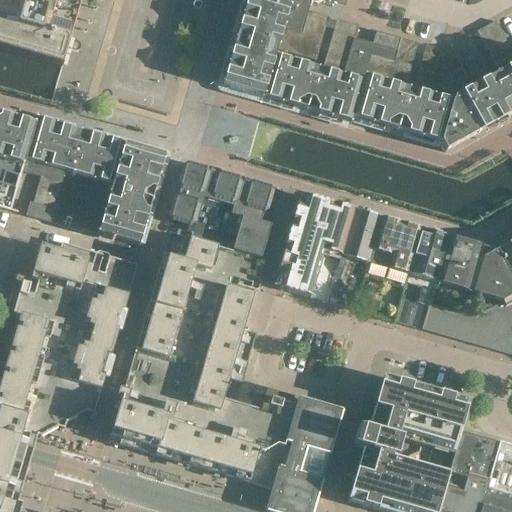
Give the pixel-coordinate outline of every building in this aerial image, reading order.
[(87,0),(0,0),(0,48),(68,68),(87,0)] [(246,0),(233,48),(221,88),(244,95),(259,99),(262,90),(271,58),(272,54),(275,55),(276,50),(286,53),(288,45),(296,48),(294,56),(316,62),(328,19),(307,13),(310,2),(310,0),(323,0),(345,6),(346,0),(246,0)] [(317,71),(313,70),(271,58),(262,90),(259,99),(261,99),(301,111),(342,123),(343,117),(353,82),(342,79),(353,41),(357,27),(340,22),(336,21),(321,75),(317,74),(317,71)] [(511,52),(495,23),(476,33),(501,77),(497,79),(496,77),(492,79),(468,37),(450,48),(461,68),(446,77),(440,75),(446,53),(442,52),(425,47),(411,95),(407,94),(408,91),(404,90),(417,44),(376,33),(372,46),(353,41),(342,79),(353,82),(343,117),(392,131),(441,145),(442,145),(446,153),(511,116),(511,52)] [(0,185),(16,190),(21,173),(36,121),(34,120),(33,126),(0,116),(0,185)] [(36,121),(21,173),(40,178),(33,204),(53,210),(65,170),(69,171),(68,174),(72,175),(111,186),(116,170),(120,154),(122,147),(123,147),(124,146),(36,121)] [(70,184),(58,227),(78,233),(79,231),(84,211),(103,216),(97,236),(108,239),(138,248),(138,246),(164,157),(140,151),(134,149),(133,150),(129,149),(130,148),(124,146),(123,147),(122,147),(120,154),(116,170),(111,186),(114,187),(113,192),(110,191),(109,195),(70,184)] [(172,194),(164,223),(169,224),(188,230),(187,234),(168,229),(167,235),(168,235),(248,259),(250,252),(261,255),(269,228),(264,227),(266,220),(271,217),(276,200),(273,195),(275,189),(246,181),(245,186),(236,183),(232,177),(218,173),(213,176),(205,174),(202,168),(186,164),(180,167),(175,186),(178,192),(177,196),(172,194)] [(353,212),(305,198),(302,208),(296,206),(277,271),(283,273),(278,290),(326,304),(353,212)] [(29,203),(27,210),(25,217),(49,224),(53,210),(33,204),(29,203)] [(361,214),(353,212),(326,304),(361,314),(361,313),(354,311),(362,281),(362,279),(366,266),(367,266),(380,220),(367,216),(366,214),(364,215),(363,213),(361,214)] [(420,231),(380,220),(367,266),(366,266),(362,279),(403,290),(420,231)] [(420,231),(403,290),(394,323),(373,317),(372,318),(420,331),(428,306),(434,285),(447,239),(437,236),(434,233),(430,234),(420,231)] [(266,511),(311,511),(316,496),(328,455),(340,413),(296,400),(292,415),(279,411),(281,403),(278,402),(280,396),(280,395),(268,391),(265,393),(260,412),(246,408),(222,401),(228,379),(241,383),(248,359),(255,335),(242,331),(248,309),(253,291),(255,292),(257,291),(259,284),(258,281),(257,281),(262,263),(248,259),(168,235),(163,254),(158,269),(144,318),(156,321),(153,332),(141,328),(131,364),(143,367),(140,377),(137,388),(125,384),(123,392),(120,391),(115,409),(117,410),(117,412),(114,422),(111,432),(134,439),(131,451),(144,455),(172,463),(201,471),(225,478),(247,485),(272,492),(268,504),(268,505),(266,511)] [(511,282),(495,253),(447,239),(434,285),(500,304),(474,319),(428,306),(420,331),(511,357),(511,282)] [(511,243),(495,253),(511,282),(511,243)] [(60,245),(58,252),(39,247),(30,279),(18,276),(15,277),(12,289),(18,291),(17,295),(11,315),(13,316),(8,333),(5,332),(2,343),(5,344),(0,360),(0,511),(14,511),(18,498),(31,456),(35,441),(36,436),(39,437),(41,436),(55,428),(63,431),(65,423),(68,421),(85,412),(93,414),(103,378),(107,379),(113,358),(109,357),(117,332),(120,332),(126,312),(123,311),(129,288),(135,267),(108,259),(108,258),(106,255),(98,253),(95,254),(94,255),(60,245)] [(356,432),(343,476),(353,478),(346,503),(361,508),(375,511),(436,511),(460,432),(468,403),(382,379),(379,388),(375,386),(371,399),(367,412),(364,425),(368,426),(367,432),(360,430),(356,432)] [(460,432),(436,511),(479,511),(500,444),(460,432)] [(511,511),(511,447),(500,444),(479,511),(511,511)]
